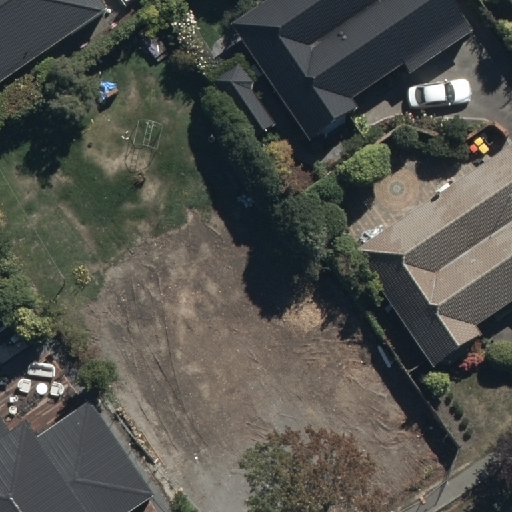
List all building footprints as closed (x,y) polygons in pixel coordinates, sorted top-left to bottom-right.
[(0,0),(0,99),(110,23),(94,0),(0,0)] [(470,46),(437,0),(294,0),(231,43),(311,159),(359,126),(352,116),(404,81),(409,88),(470,46)] [(511,0),(502,0),(511,14),(511,0)] [(511,158),(357,266),(437,382),(480,353),(475,344),(511,318),(511,158)] [(77,297),(33,235),(0,257),(0,260),(43,321),(77,297)] [(296,357),(226,253),(160,297),(144,272),(100,302),(116,326),(102,336),(149,406),(135,415),(158,449),(170,441),(204,492),(244,466),(241,463),(297,425),(266,378),(296,357)] [(0,511),(125,511),(150,495),(86,401),(37,434),(27,419),(10,431),(0,416),(0,511)]
